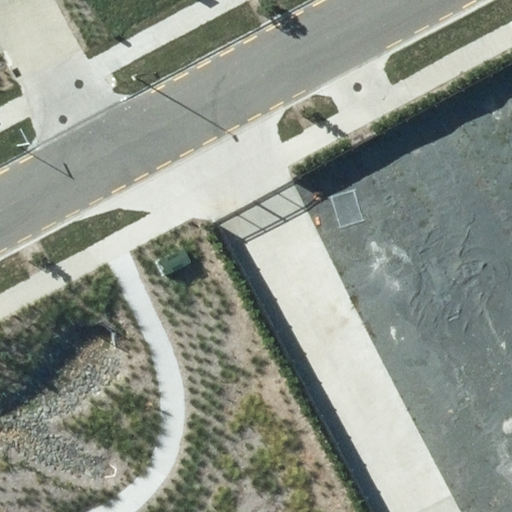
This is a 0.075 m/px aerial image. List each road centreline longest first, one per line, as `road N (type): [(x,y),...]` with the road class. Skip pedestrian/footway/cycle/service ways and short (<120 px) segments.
road 1 (residential): [(110,161),(426,0)]
road 2 (residential): [(24,0),(110,161)]
road 3 (residential): [(0,219),(110,161)]
